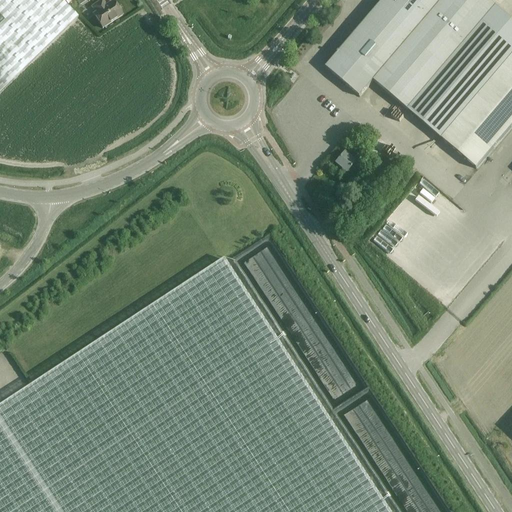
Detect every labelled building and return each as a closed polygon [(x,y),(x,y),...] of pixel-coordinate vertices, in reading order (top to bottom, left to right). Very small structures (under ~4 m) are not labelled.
[(73,0),(0,0),(0,93),(78,18),(60,0),(62,0),(68,6),(73,0)] [(407,111),(496,8),(486,0),(385,0),(339,54),(339,53),(337,55),(338,56),(326,69),(360,98),(373,82),(407,111)] [(106,7),(102,1),(92,8),(96,14),(93,16),(102,29),(122,16),(113,2),(106,7)] [(511,127),(511,21),(496,8),(407,111),(476,170),(511,127)] [(362,148),(352,140),(348,145),(358,153),(362,148)] [(358,173),(362,169),(345,154),(336,165),(347,174),(352,168),(358,173)] [(388,511),(223,260),(0,406),(0,511),(388,511)]
